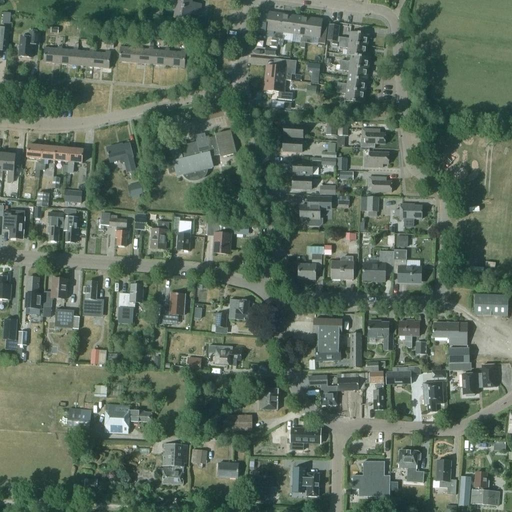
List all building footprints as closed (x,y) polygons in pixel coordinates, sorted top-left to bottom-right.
[(177,0),(176,10),(200,13),(201,5),(193,4),(193,0),(177,0)] [(200,16),(200,13),(176,10),(175,19),(191,21),(191,15),(200,16)] [(278,40),(283,14),(269,12),(268,19),(261,18),(259,33),(266,34),(266,31),(276,32),(275,35),(274,35),(273,39),(278,40)] [(284,36),(283,36),(283,33),(293,35),(296,16),(283,14),(278,40),(277,49),(282,49),(284,36)] [(302,36),(302,38),(301,38),(300,43),(305,43),(309,17),(296,16),(293,35),(302,36)] [(319,38),(320,39),(323,19),(309,17),(305,43),(311,44),(311,40),(310,40),(310,37),(319,38)] [(329,25),(327,41),(333,42),(339,43),(340,38),(338,37),(339,27),(329,25)] [(9,29),(0,28),(0,55),(1,46),(7,46),(9,29)] [(39,45),(40,33),(29,31),(28,38),(20,37),(18,57),(32,58),(33,45),(39,45)] [(339,43),(367,47),(368,35),(350,33),(349,39),(340,38),(339,43)] [(365,58),(369,58),(365,57),(367,47),(339,43),(338,47),(348,49),(347,56),(351,56),(365,58)] [(119,63),(136,64),(137,50),(137,47),(133,47),(133,49),(120,48),(119,63)] [(44,64),(60,65),(61,51),(62,51),(62,48),(58,48),(58,51),(45,49),(44,64)] [(137,50),(136,64),(152,66),(153,51),(153,49),(149,48),(149,51),(137,50)] [(60,65),(76,67),(77,52),(78,50),(74,50),(74,52),(62,51),(61,51),(60,65)] [(153,51),(152,66),(168,67),(169,53),(169,50),(165,50),(165,52),(153,51)] [(92,68),(93,54),(94,51),(90,51),(90,54),(77,52),(76,67),(92,68)] [(169,53),(168,67),(184,69),(185,54),(185,52),(181,51),(181,54),(169,53)] [(93,54),(92,68),(108,70),(110,55),(109,55),(110,53),(106,53),(106,55),(93,54)] [(369,58),(365,58),(351,56),(347,56),(351,57),(350,62),(341,61),(340,66),(368,70),(369,58)] [(282,61),(281,68),(267,66),(265,79),(285,81),(291,81),(291,74),(294,75),(296,62),(282,61)] [(308,63),(307,71),(312,71),(319,72),(320,64),(308,63)] [(349,72),(348,78),(366,81),(368,70),(340,66),(336,65),(336,70),(349,72)] [(337,83),(337,88),(365,92),(366,81),(348,78),(347,85),(337,83)] [(284,93),(285,81),(265,79),(264,91),(279,92),(278,100),(292,101),(292,94),(284,93)] [(317,87),(307,85),(306,96),(315,97),(317,87)] [(363,104),(365,92),(337,88),(336,93),(345,94),(344,101),(363,104)] [(336,136),(337,125),(327,124),(326,136),(336,136)] [(303,126),(284,125),(284,137),(303,138),(303,126)] [(348,137),(348,125),(338,125),(338,137),(348,137)] [(173,157),(168,158),(170,164),(168,164),(170,174),(177,172),(178,177),(184,175),(188,178),(193,180),(197,180),(198,181),(198,179),(202,177),(204,174),(207,169),(213,167),(211,158),(220,156),(220,158),(237,153),(231,130),(214,134),(215,136),(208,138),(209,139),(206,140),(204,134),(196,136),(198,143),(179,148),(178,145),(171,147),(173,157)] [(362,130),(362,140),(366,140),(365,144),(385,145),(385,134),(380,134),(380,130),(362,130)] [(303,141),(283,140),(283,152),(302,153),(303,141)] [(128,173),(136,171),(133,158),(130,144),(117,148),(117,146),(107,149),(111,163),(120,161),(121,165),(125,164),(128,173)] [(41,160),(43,147),(29,145),(28,159),(41,160)] [(48,161),(55,161),(56,148),(43,147),(41,160),(48,161)] [(55,161),(68,162),(70,149),(56,148),(55,161)] [(83,150),(70,149),(68,162),(76,163),(82,164),(83,150)] [(4,151),(3,171),(9,172),(8,182),(13,182),(15,155),(9,154),(9,152),(4,151)] [(369,153),(369,158),(366,158),(365,168),(383,168),(383,165),(389,165),(389,154),(369,153)] [(338,158),(337,171),(347,171),(347,159),(338,158)] [(336,160),(322,159),(321,166),(336,167),(336,160)] [(75,168),(76,163),(68,162),(68,166),(68,167),(67,173),(72,173),(72,167),(75,168)] [(318,168),(312,167),(313,163),(293,162),(293,164),(289,164),(289,173),(293,173),(293,174),(312,175),(318,175),(318,168)] [(338,172),(338,180),(353,180),(353,172),(338,172)] [(60,178),(53,177),(52,188),(59,189),(60,178)] [(312,178),(293,177),(292,189),(311,190),(312,178)] [(368,178),(368,188),(371,188),(371,193),(391,193),(391,182),(386,182),(386,178),(368,178)] [(10,185),(10,200),(17,200),(18,186),(10,185)] [(143,194),(141,185),(128,188),(131,197),(143,194)] [(336,187),(320,186),(320,195),(335,196),(336,187)] [(82,193),(64,192),(63,202),(81,204),(82,193)] [(50,194),(38,193),(36,207),(48,208),(50,194)] [(349,197),(338,196),(338,206),(349,206),(349,197)] [(320,212),(331,212),(331,198),(314,197),(314,206),(301,206),(300,219),(306,219),(306,224),(308,226),(320,226),(322,224),(322,219),(320,219),(320,212)] [(378,212),(379,198),(368,198),(367,212),(378,212)] [(410,205),(400,204),(400,211),(395,210),(395,217),(400,217),(400,220),(404,220),(404,227),(413,227),(413,220),(414,220),(414,219),(422,219),(422,206),(410,206),(410,205)] [(76,235),(78,236),(78,230),(76,229),(77,219),(76,218),(76,210),(65,210),(64,215),(64,218),(65,218),(64,229),(67,229),(66,243),(75,244),(76,235)] [(4,226),(10,226),(9,239),(23,239),(24,218),(10,217),(11,212),(5,211),(4,226)] [(245,214),(247,221),(254,219),(252,212),(245,214)] [(64,215),(49,213),(48,222),(50,223),(50,227),(48,227),(48,234),(50,234),(49,242),(58,243),(59,229),(63,229),(64,218),(64,215)] [(110,216),(110,214),(101,213),(100,226),(109,227),(110,216)] [(118,238),(117,246),(126,247),(126,239),(128,239),(129,233),(126,232),(127,220),(117,220),(117,217),(110,216),(109,227),(117,228),(116,232),(116,238),(118,238)] [(134,229),(144,230),(145,218),(135,217),(134,229)] [(191,235),(190,235),(191,223),(180,222),(180,218),(174,218),(173,235),(178,236),(177,251),(189,252),(189,244),(190,243),(191,235)] [(209,222),(208,236),(215,237),(213,254),(229,255),(231,235),(219,234),(220,223),(209,222)] [(150,249),(165,250),(166,242),(167,242),(169,224),(158,223),(158,230),(151,230),(150,249)] [(250,225),(235,224),(234,235),(249,236),(250,225)] [(397,236),(397,247),(408,248),(408,237),(397,236)] [(406,269),(407,251),(394,251),(394,274),(400,274),(399,283),(420,283),(420,269),(406,269)] [(365,264),(364,281),(378,281),(378,282),(385,283),(386,268),(393,268),(393,253),(380,253),(380,265),(365,264)] [(298,265),(298,280),(315,280),(315,271),(321,272),(321,255),(312,255),(312,266),(298,265)] [(333,281),(353,281),(353,259),(343,259),(341,262),(341,265),(333,265),(333,281)] [(7,277),(0,276),(0,299),(11,301),(11,286),(7,286),(7,277)] [(39,279),(28,278),(27,294),(26,309),(41,310),(42,295),(38,295),(39,279)] [(53,280),(52,293),(45,293),(43,307),(52,308),(53,299),(67,300),(68,281),(53,280)] [(97,301),(97,292),(97,283),(88,283),(87,294),(86,294),(86,300),(85,300),(84,311),(94,311),(94,315),(103,316),(104,301),(97,301)] [(144,287),(131,286),(131,296),(121,295),(119,319),(133,320),(133,315),(134,315),(135,304),(143,304),(144,287)] [(171,295),(170,310),(164,310),(163,324),(173,325),(173,316),(184,317),(185,296),(171,295)] [(475,297),(475,317),(507,317),(508,297),(475,297)] [(250,302),(231,301),(230,307),(231,307),(230,320),(251,321),(251,311),(249,311),(250,302)] [(73,329),(74,312),(57,310),(55,328),(73,329)] [(227,328),(228,315),(218,314),(217,328),(227,328)] [(4,340),(5,340),(5,350),(17,351),(18,341),(16,340),(17,321),(5,320),(4,340)] [(342,321),(314,320),(313,334),(321,334),(320,348),(316,348),(317,362),(341,361),(341,342),(341,335),(342,335),(342,321)] [(368,343),(375,343),(376,339),(384,339),(383,350),(392,350),(392,339),(388,339),(389,324),(381,323),(381,322),(369,321),(368,343)] [(412,349),(412,337),(419,337),(419,323),(399,323),(399,337),(406,337),(406,349),(412,349)] [(435,323),(435,326),(434,338),(449,339),(449,346),(467,347),(467,339),(468,325),(459,324),(435,323)] [(497,344),(499,339),(477,330),(474,335),(497,344)] [(26,346),(27,333),(20,332),(19,346),(26,346)] [(362,368),(362,335),(351,335),(351,368),(362,368)] [(418,343),(418,355),(426,355),(426,343),(418,343)] [(242,362),(243,349),(217,346),(215,365),(237,367),(237,361),(242,362)] [(101,351),(91,350),(90,364),(100,365),(101,351)] [(469,363),(469,350),(449,350),(450,371),(476,370),(476,363),(469,363)] [(201,368),(202,360),(189,359),(187,372),(200,373),(199,375),(208,376),(209,369),(201,368)] [(368,364),(369,373),(379,372),(378,368),(385,368),(385,364),(368,364)] [(483,389),(496,388),(495,366),(482,366),(482,375),(476,375),(462,375),(463,396),(466,396),(466,397),(474,397),(474,395),(477,395),(477,388),(483,387),(483,389)] [(387,385),(411,385),(411,376),(421,376),(421,368),(410,367),(410,369),(393,368),(393,373),(387,372),(387,385)] [(433,371),(433,380),(447,379),(447,371),(433,371)] [(384,373),(371,373),(371,385),(377,385),(377,391),(374,391),(374,411),(385,411),(384,373)] [(338,376),(339,392),(358,391),(358,389),(364,389),(364,375),(338,376)] [(321,386),(322,392),(321,392),(321,407),(337,406),(337,387),(327,388),(327,377),(309,377),(309,386),(321,386)] [(424,406),(427,405),(428,413),(436,413),(436,405),(443,404),(442,383),(423,384),(424,406)] [(108,397),(108,387),(96,387),(95,396),(108,397)] [(279,389),(260,389),(260,395),(253,395),(253,397),(256,397),(255,401),(260,401),(260,410),(278,411),(279,389)] [(129,411),(130,406),(106,405),(105,434),(129,435),(129,425),(139,425),(139,423),(152,423),(153,414),(145,413),(145,412),(142,412),(142,410),(132,410),(132,411),(129,411)] [(91,411),(69,409),(67,428),(89,431),(91,411)] [(229,421),(229,431),(251,431),(251,417),(229,417),(229,421)] [(320,444),(321,430),(291,429),(290,450),(303,451),(303,443),(320,444)] [(85,443),(84,451),(95,452),(96,444),(85,443)] [(163,453),(162,467),(173,467),(173,469),(164,469),(164,470),(159,469),(159,475),(164,475),(163,485),(183,486),(184,464),(187,464),(188,446),(163,445),(163,448),(165,448),(165,453),(163,453)] [(206,464),(207,452),(194,450),(192,463),(206,464)] [(418,452),(399,450),(398,468),(407,469),(407,482),(423,483),(424,473),(416,472),(417,461),(419,461),(421,460),(421,454),(418,452)] [(436,481),(433,481),(433,488),(448,488),(447,495),(456,496),(457,481),(450,481),(451,462),(437,461),(436,481)] [(363,462),(363,477),(353,477),(352,490),(359,490),(359,497),(390,498),(390,477),(384,477),(385,463),(363,462)] [(238,479),(239,465),(219,464),(219,478),(238,479)] [(278,471),(278,490),(289,491),(288,497),(319,498),(320,474),(303,474),(303,472),(278,471)] [(476,473),(475,483),(474,483),(474,488),(475,488),(475,489),(477,489),(477,491),(472,491),(471,505),(498,507),(499,493),(489,492),(489,482),(486,482),(487,474),(476,473)] [(470,478),(462,478),(460,506),(468,506),(470,478)] [(268,502),(269,490),(247,489),(247,501),(268,502)]
